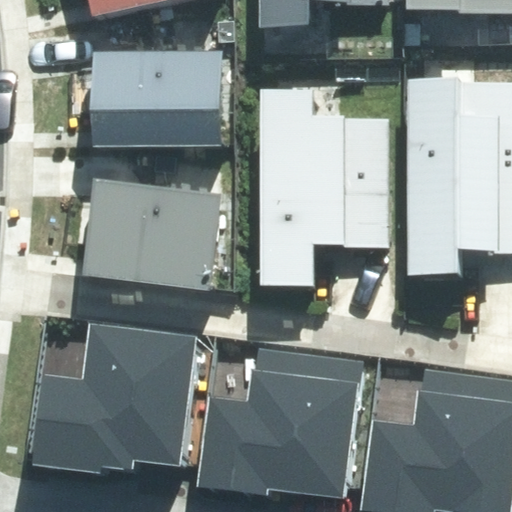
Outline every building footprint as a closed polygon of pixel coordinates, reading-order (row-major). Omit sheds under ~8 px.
[(90,0),(91,40),(251,38),(250,0),(90,0)] [(272,0),(272,44),(401,46),(402,0),(272,0)] [(511,0),(412,0),(412,41),(511,41),(511,0)] [(254,56),(110,51),(106,154),(250,160),(254,56)] [(511,86),(430,85),(425,294),(484,296),(485,257),(511,257),(511,86)] [(333,91),(273,90),(269,296),(330,297),(331,252),(369,253),(369,275),(412,275),(415,134),(364,133),(364,118),(333,118),(333,91)] [(251,199),(106,183),(95,290),(239,306),(251,199)] [(209,339),(103,327),(97,383),(57,379),(47,469),(113,476),(114,468),(147,472),(148,464),(194,469),(209,339)] [(371,355),(267,345),(261,400),(218,396),(209,488),(280,495),(280,491),(357,498),(371,355)] [(511,511),(511,375),(433,368),(427,422),(383,418),(373,511),(446,511),(447,510),(467,511),(511,511)]
